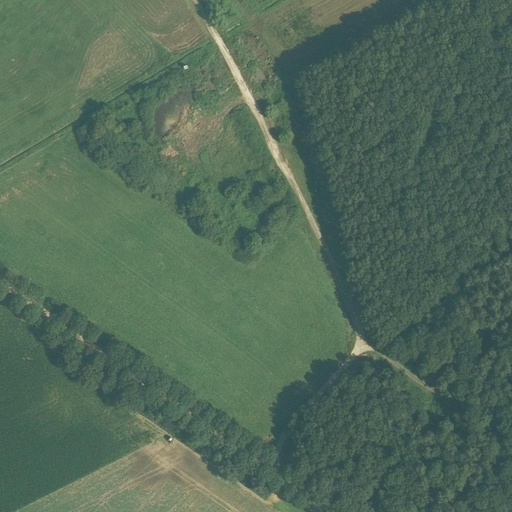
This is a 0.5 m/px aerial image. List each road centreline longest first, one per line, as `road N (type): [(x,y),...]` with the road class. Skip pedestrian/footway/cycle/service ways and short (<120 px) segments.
road 1 (track): [(511,413),(434,392),(367,340),(196,0)]
road 2 (track): [(0,282),(332,511)]
road 3 (track): [(275,472),(278,447),(299,411),(367,340)]
